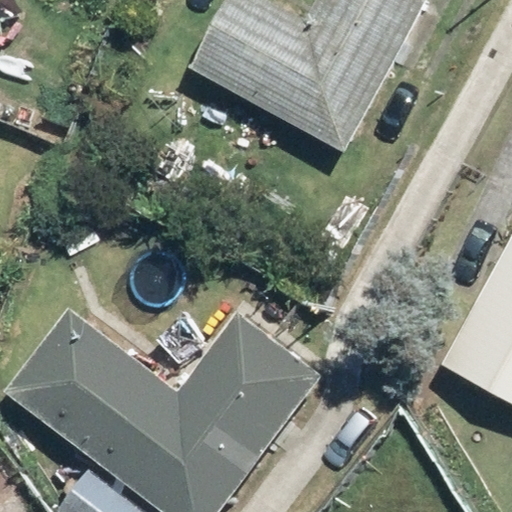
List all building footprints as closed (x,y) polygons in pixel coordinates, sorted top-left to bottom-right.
[(338,0),(327,20),(291,0),(253,0),(217,66),(369,149),(450,1),(448,0),(338,0)] [(511,281),(466,369),(511,392),(511,281)] [(91,305),(26,388),(182,508),(184,506),(192,511),(241,511),(347,377),(262,311),(232,350),(199,324),(167,364),(91,305)] [(0,511),(3,511),(38,493),(0,423),(0,511)] [(167,511),(95,456),(60,501),(74,511),(167,511)]
